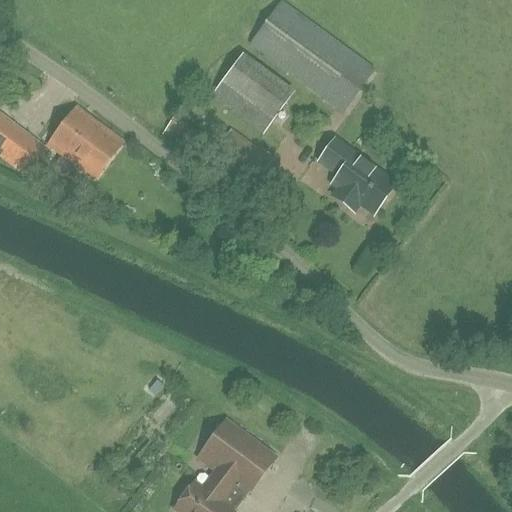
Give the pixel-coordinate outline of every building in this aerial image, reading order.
[(342,115),(375,70),(281,1),(248,46),(342,115)] [(262,136),(294,93),(243,54),(210,97),(262,136)] [(76,109),(48,145),(94,180),(122,144),(76,109)] [(0,115),(0,156),(26,176),(45,151),(0,115)] [(192,152),(203,133),(174,116),(163,135),(192,152)] [(230,130),(205,166),(246,195),(271,159),(230,130)] [(396,182),(335,139),(320,160),(339,174),(333,183),(339,187),(333,195),(355,210),(360,202),(374,212),(396,182)] [(225,422),(197,460),(217,475),(204,493),(193,485),(189,490),(185,491),(177,501),(178,506),(173,511),(174,511),(235,511),(275,459),(225,422)]
